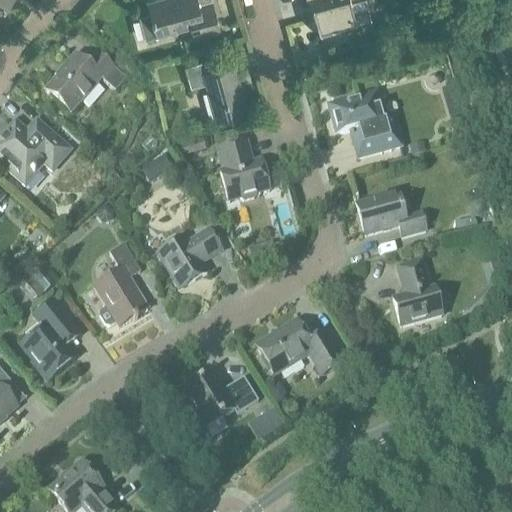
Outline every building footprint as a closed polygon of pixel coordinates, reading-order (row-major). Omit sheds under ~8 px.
[(155,0),(147,2),(150,14),(141,17),(147,38),(191,26),(194,38),(221,30),(213,1),(201,4),(199,0),(155,0)] [(217,0),(222,21),(233,19),(228,0),(217,0)] [(306,0),(310,12),(313,11),(320,36),(371,22),(365,0),(306,0)] [(425,23),(436,20),(433,7),(421,10),(425,23)] [(124,82),(96,57),(85,69),(73,58),(60,73),(61,75),(44,94),(69,117),(100,82),(114,94),(124,82)] [(213,72),(210,60),(186,67),(192,87),(206,84),(216,120),(231,116),(230,113),(245,109),(233,66),(213,72)] [(382,124),(375,96),(328,109),(336,138),(350,134),(357,161),(399,150),(391,122),(382,124)] [(33,142),(14,125),(0,140),(0,167),(23,188),(42,167),(51,174),(69,154),(43,131),(33,142)] [(251,166),(245,145),(216,153),(222,174),(219,174),(227,205),(268,194),(260,163),(251,166)] [(164,170),(169,166),(168,159),(167,156),(166,156),(160,155),(156,159),(156,165),(158,169),(164,170)] [(404,221),(397,196),(355,208),(364,239),(399,229),(402,241),(426,234),(421,216),(404,221)] [(480,203),(467,207),(471,222),(484,219),(480,203)] [(97,211),(96,218),(100,223),(106,224),(111,220),(112,214),(109,209),(102,208),(97,211)] [(220,254),(207,233),(187,246),(183,240),(156,257),(178,293),(206,276),(200,266),(220,254)] [(118,331),(146,313),(127,281),(140,273),(124,247),(110,256),(120,273),(92,290),(106,312),(99,316),(107,329),(114,324),(118,331)] [(428,291),(420,264),(395,271),(403,298),(391,302),(399,330),(441,319),(433,290),(428,291)] [(40,269),(29,278),(43,296),(54,287),(40,269)] [(171,312),(187,324),(197,311),(181,299),(171,312)] [(48,383),(75,362),(58,341),(71,330),(50,304),(31,319),(41,331),(20,349),(48,383)] [(308,345),(295,325),(255,349),(273,378),(308,357),(322,379),(343,366),(324,335),(308,345)] [(0,424),(16,410),(15,409),(24,401),(0,373),(0,424)] [(219,397),(208,378),(180,395),(203,432),(234,413),(237,417),(257,404),(243,382),(219,397)] [(264,438),(273,432),(274,432),(269,425),(260,431),(264,438)] [(114,511),(98,493),(101,490),(80,466),(48,494),(63,511),(75,511),(80,508),(82,511),(114,511)]
